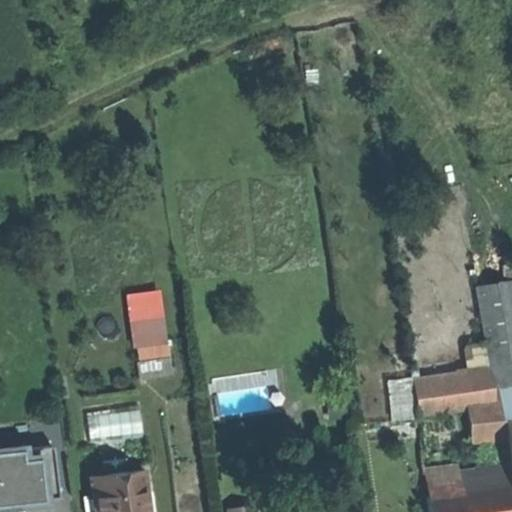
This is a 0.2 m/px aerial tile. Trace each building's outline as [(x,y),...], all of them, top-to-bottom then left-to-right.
[(511,282),(481,288),(489,341),(469,346),(471,367),(425,377),(416,379),(424,419),(472,411),(476,444),(511,439),(511,282)] [(136,362),(139,377),(171,372),(166,343),(152,346),(154,359),(136,362)] [(139,404),(105,408),(109,435),(142,430),(139,404)] [(17,441),(0,442),(0,505),(37,501),(37,496),(61,493),(55,443),(18,448),(17,441)] [(511,464),(464,471),(466,490),(486,489),(511,485),(511,464)] [(95,511),(148,511),(146,492),(143,470),(91,477),(95,511)] [(511,511),(511,485),(486,489),(488,511),(511,511)] [(488,511),(486,489),(466,490),(467,511),(488,511)] [(433,511),(467,511),(466,490),(431,495),(433,511)] [(155,511),(153,491),(146,492),(148,511),(155,511)]
